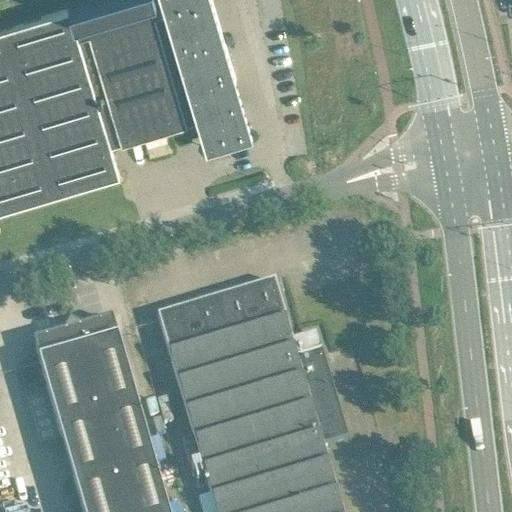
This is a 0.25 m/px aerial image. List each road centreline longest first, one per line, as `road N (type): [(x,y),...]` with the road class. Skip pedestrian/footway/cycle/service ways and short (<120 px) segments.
road 1 (unclassified): [(0,286),(336,185)]
road 2 (secondary): [(447,179),(488,511)]
road 3 (unknown): [(0,292),(68,511)]
road 4 (secondary): [(409,0),(441,147)]
road 5 (secondary): [(492,142),(463,0)]
